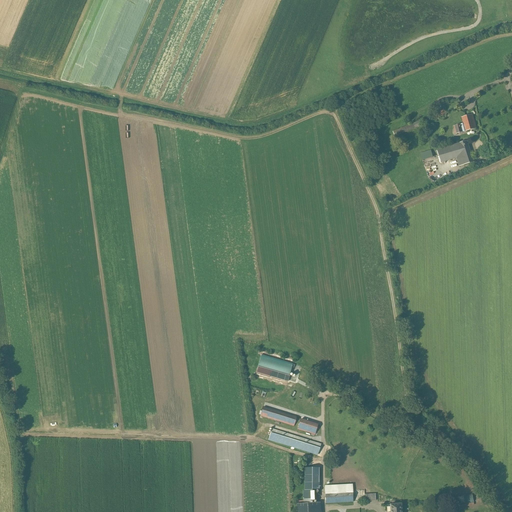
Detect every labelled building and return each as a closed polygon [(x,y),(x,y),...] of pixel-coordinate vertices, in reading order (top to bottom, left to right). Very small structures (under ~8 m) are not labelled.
[(444,111),(433,115),(435,119),(446,115),(444,111)] [(472,115),(457,119),(458,123),(463,122),(463,123),(454,126),(457,137),(460,136),(459,133),(476,129),(472,115)] [(422,120),(392,132),(395,136),(424,124),(422,120)] [(466,141),(457,144),(463,162),(465,161),(467,167),(474,165),(466,141)] [(452,145),(438,149),(440,154),(453,150),(452,145)] [(295,365),(261,355),(256,372),(288,381),(292,367),(294,368),(295,365)] [(263,407),(261,417),(294,427),(297,417),(263,407)] [(314,426),(315,423),(302,418),(298,429),(317,435),(320,428),(314,426)] [(272,430),(268,441),(319,456),(322,445),(272,430)] [(319,470),(305,470),(304,492),(318,493),(319,470)] [(353,486),(325,487),(326,504),(354,502),(353,486)] [(317,511),(317,503),(297,504),(297,511),(317,511)]
